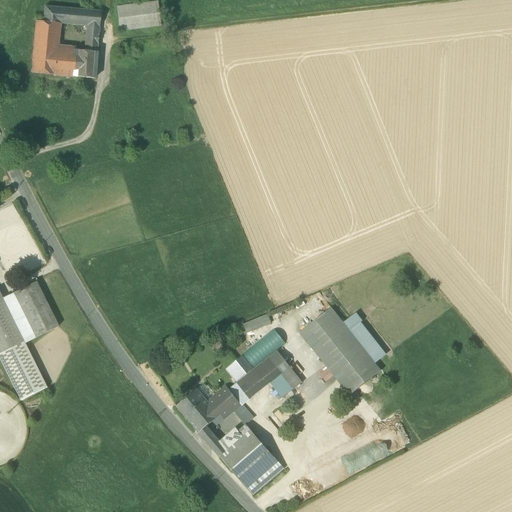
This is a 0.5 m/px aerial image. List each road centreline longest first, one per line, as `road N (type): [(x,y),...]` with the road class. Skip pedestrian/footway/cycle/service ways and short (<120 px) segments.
road 1 (residential): [(259,511),(139,382),(0,140)]
road 2 (track): [(438,0),(167,32)]
